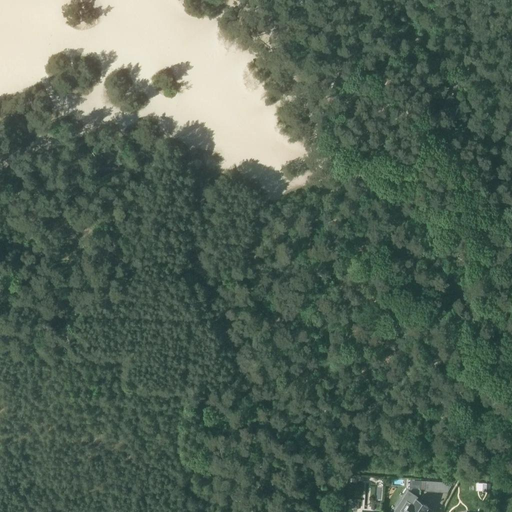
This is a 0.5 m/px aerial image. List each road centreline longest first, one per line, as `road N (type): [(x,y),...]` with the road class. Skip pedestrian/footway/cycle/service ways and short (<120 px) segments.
road 1 (unknown): [(511,84),(397,34),(330,34),(253,11),(229,11),(176,48),(57,47),(0,67)]
road 2 (track): [(463,66),(440,126),(415,158),(352,168)]
